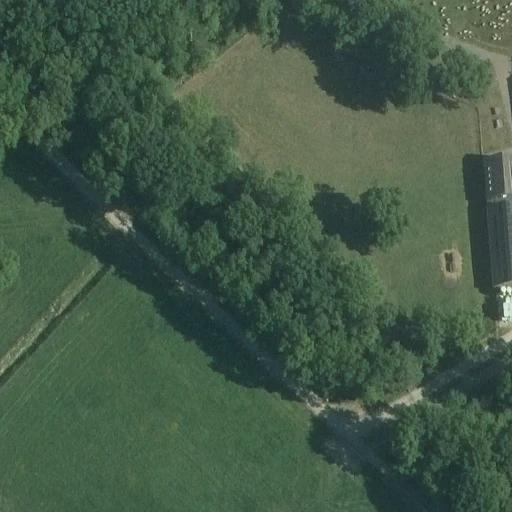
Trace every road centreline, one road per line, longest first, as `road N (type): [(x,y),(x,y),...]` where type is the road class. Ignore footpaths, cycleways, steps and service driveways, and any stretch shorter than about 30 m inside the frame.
road 1 (track): [(0,104),(428,511)]
road 2 (track): [(361,445),(511,354)]
road 3 (unclassified): [(364,0),(440,39),(511,63)]
